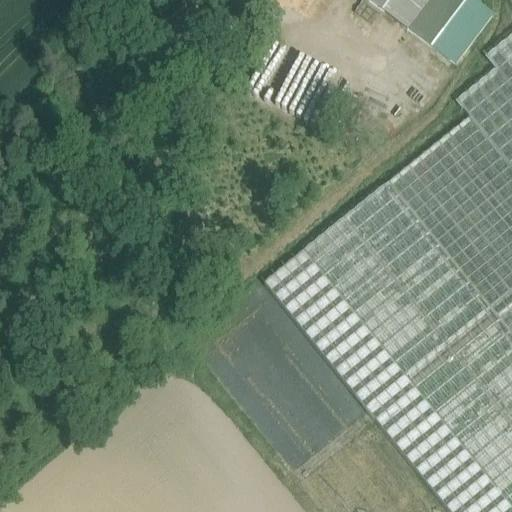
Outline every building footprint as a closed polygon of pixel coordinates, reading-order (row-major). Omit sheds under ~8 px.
[(365,0),(409,31),(430,0),(365,0)] [(430,0),(409,31),(459,67),(494,19),(478,7),(482,0),(430,0)] [(511,44),(476,74),(483,83),(460,102),(473,118),(511,166),(511,44)] [(511,166),(473,118),(389,186),(511,337),(511,166)] [(511,337),(389,186),(304,255),(511,511),(511,337)] [(511,511),(304,255),(264,288),(446,511),(511,511)]
